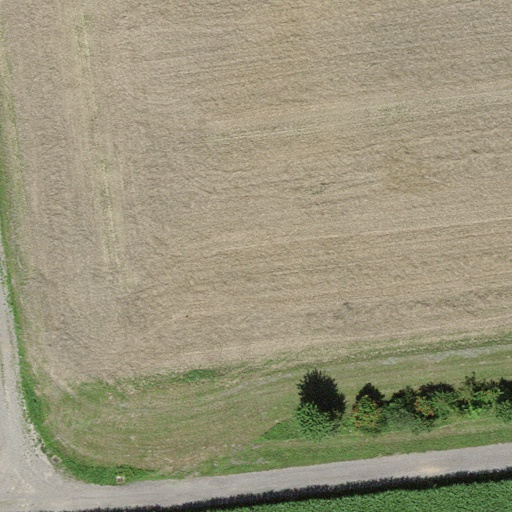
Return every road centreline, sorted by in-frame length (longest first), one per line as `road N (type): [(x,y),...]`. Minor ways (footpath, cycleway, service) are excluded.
road 1 (track): [(511,457),(0,484)]
road 2 (track): [(2,0),(70,477)]
